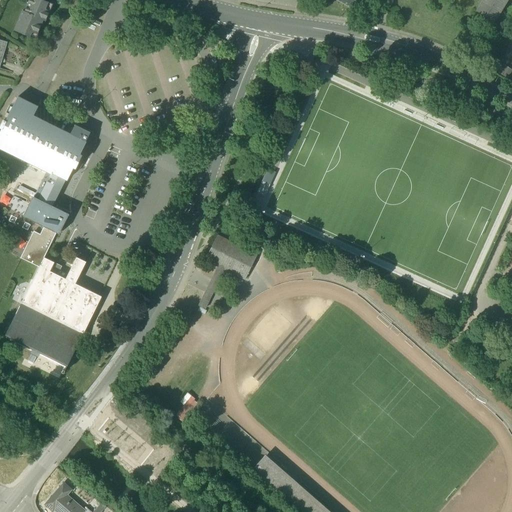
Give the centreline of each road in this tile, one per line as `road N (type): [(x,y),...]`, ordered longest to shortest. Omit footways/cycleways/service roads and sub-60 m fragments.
road 1 (unclassified): [(132,353),(162,306),(264,25)]
road 2 (unclassified): [(511,96),(423,51),(338,31),(264,25)]
road 3 (residential): [(10,503),(132,353)]
